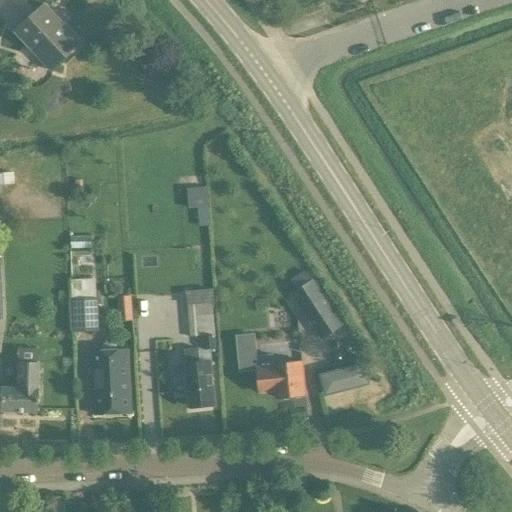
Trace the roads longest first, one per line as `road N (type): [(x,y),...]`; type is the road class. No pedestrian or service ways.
road 1 (tertiary): [(489,411),(257,69),(199,0)]
road 2 (residential): [(422,493),(311,460),(0,469)]
